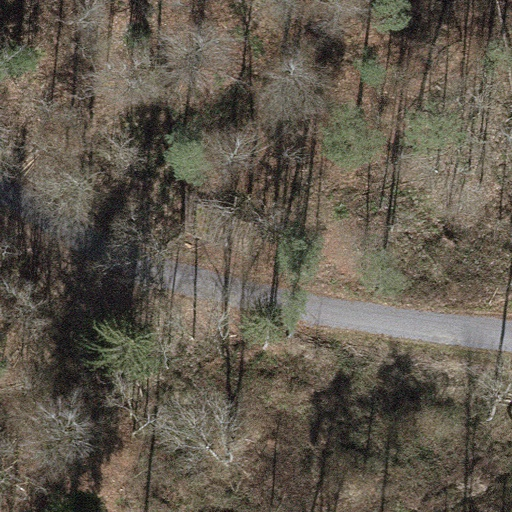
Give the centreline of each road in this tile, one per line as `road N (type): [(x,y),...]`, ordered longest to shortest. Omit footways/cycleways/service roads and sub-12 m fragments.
road 1 (track): [(511,338),(230,286),(0,194)]
road 2 (track): [(73,224),(96,511)]
